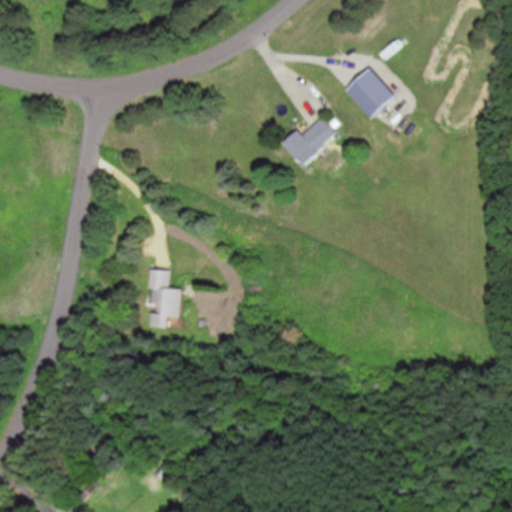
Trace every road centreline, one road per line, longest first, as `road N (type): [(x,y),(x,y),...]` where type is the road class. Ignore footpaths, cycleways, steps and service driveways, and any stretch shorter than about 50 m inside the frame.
road 1 (residential): [(104,84),(64,318),(45,383),(0,467)]
road 2 (residential): [(296,0),(242,45),(194,65),(104,84)]
